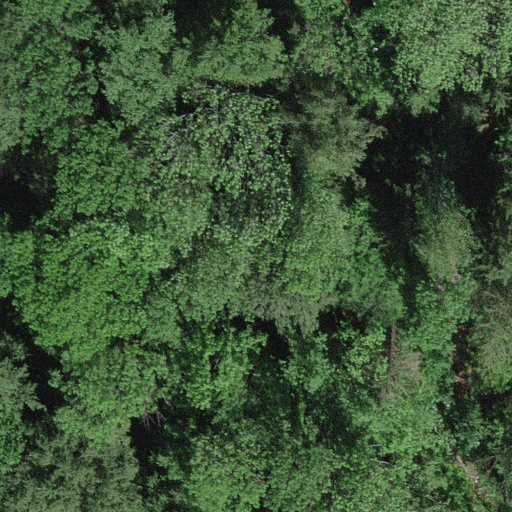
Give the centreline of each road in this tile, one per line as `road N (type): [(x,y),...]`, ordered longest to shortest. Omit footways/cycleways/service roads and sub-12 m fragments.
road 1 (track): [(205,511),(254,280),(336,0)]
road 2 (track): [(511,442),(455,329),(446,249),(451,206),(511,0)]
